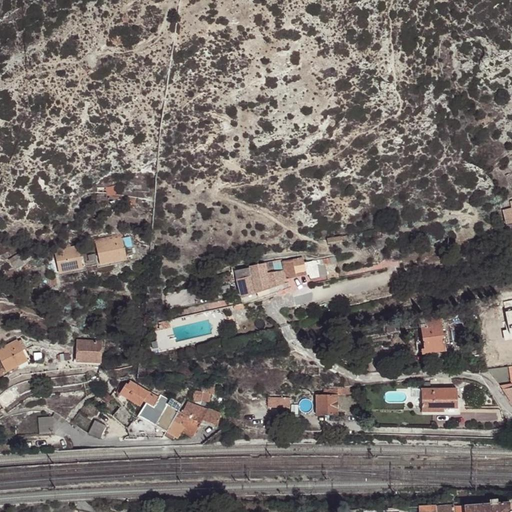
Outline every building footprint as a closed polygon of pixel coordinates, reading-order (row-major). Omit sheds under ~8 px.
[(127,257),(122,235),(95,241),(100,263),(127,257)] [(83,268),(82,259),(79,244),(55,249),(59,272),(73,267),(83,268)] [(16,255),(9,261),(15,269),(23,264),(16,255)] [(285,279),(304,275),(302,265),(302,258),(283,262),(285,279)] [(280,281),(285,279),(283,262),(281,261),(265,263),(268,288),(281,283),(280,281)] [(317,278),(315,267),(314,262),(302,265),(304,275),(307,274),(309,280),(317,278)] [(253,293),(268,288),(265,263),(250,266),(251,276),(253,293)] [(322,265),(315,267),(317,278),(324,276),(322,265)] [(234,269),(236,279),(251,276),(250,266),(234,269)] [(236,279),(237,280),(240,297),(253,293),(251,276),(236,279)] [(462,313),(448,314),(449,321),(441,322),(441,324),(442,327),(463,324),(462,313)] [(449,321),(448,314),(439,315),(419,318),(421,327),(441,324),(441,322),(449,321)] [(156,333),(172,329),(169,320),(154,324),(156,333)] [(441,324),(421,327),(424,349),(444,347),(442,327),(441,324)] [(19,336),(16,338),(21,347),(24,345),(19,336)] [(0,360),(3,365),(5,370),(27,357),(21,347),(16,338),(0,347),(0,360)] [(100,341),(76,340),(76,360),(96,361),(99,361),(100,341)] [(495,368),(497,381),(509,381),(507,366),(495,368)] [(486,369),(497,383),(497,381),(495,368),(486,369)] [(126,383),(123,381),(117,390),(120,393),(126,383)] [(126,383),(120,393),(140,405),(143,400),(149,392),(136,384),(134,388),(129,384),(126,383)] [(206,386),(205,392),(211,393),(212,391),(214,391),(215,385),(211,384),(211,386),(206,386)] [(511,388),(502,389),(511,403),(511,388)] [(194,390),(193,398),(193,399),(210,402),(211,393),(205,392),(194,390)] [(100,398),(107,403),(112,396),(105,391),(100,398)] [(460,392),(425,391),(424,413),(445,414),(445,411),(459,411),(460,392)] [(143,400),(146,402),(152,393),(149,392),(143,400)] [(154,423),(168,403),(152,393),(146,402),(139,413),(140,415),(136,421),(142,424),(146,418),(154,423)] [(316,409),(316,413),(316,415),(337,414),(336,394),(315,394),(316,409)] [(100,398),(96,405),(102,410),(107,403),(100,398)] [(290,398),(269,398),(268,408),(290,408),(290,398)] [(166,430),(180,410),(168,403),(154,423),(166,430)] [(182,412),(188,415),(192,407),(186,404),(182,412)] [(192,436),(202,419),(207,412),(198,409),(193,405),(192,407),(188,415),(181,429),(192,436)] [(120,407),(120,408),(113,415),(118,419),(124,424),(127,422),(131,417),(120,407)] [(175,436),(177,437),(181,429),(188,415),(182,412),(180,410),(166,430),(165,432),(168,436),(173,439),(175,436)] [(217,425),(219,415),(207,412),(202,419),(217,425)] [(37,417),(38,434),(52,433),(51,416),(37,417)] [(135,421),(131,417),(127,422),(131,425),(135,421)] [(96,422),(91,434),(96,436),(103,439),(116,434),(114,433),(109,427),(96,422)] [(419,506),(419,507),(419,511),(511,511),(510,511),(508,500),(497,501),(497,497),(489,498),(489,502),(426,507),(426,506),(419,506)]
